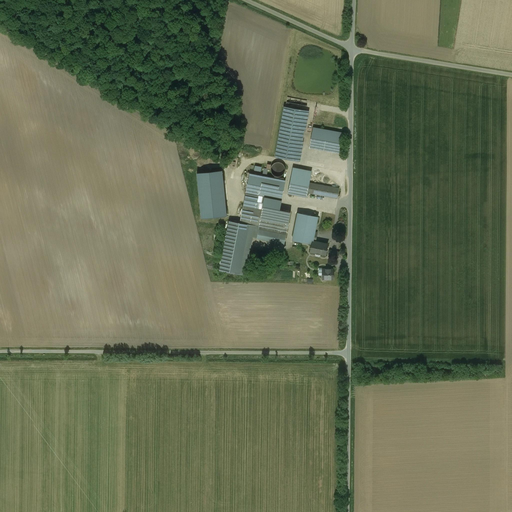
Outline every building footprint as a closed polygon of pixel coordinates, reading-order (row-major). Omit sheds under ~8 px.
[(310,111),(284,106),(275,156),(300,161),(310,111)] [(342,133),(313,127),(309,148),(339,153),(342,133)] [(285,172),(285,169),(285,166),(283,164),(281,162),(278,162),(275,162),(273,164),(271,166),(271,169),(271,172),(273,174),(275,176),(278,176),(281,176),(283,174),(285,172)] [(285,180),(250,173),(246,193),(265,197),(281,200),(285,180)] [(339,189),(309,183),(310,176),(292,173),(288,193),(306,196),(307,192),(337,198),(339,189)] [(225,177),(219,177),(223,221),(229,221),(225,177)] [(265,197),(246,193),(240,223),(249,224),(259,226),(261,218),(263,207),(265,197)] [(281,200),(265,197),(263,207),(279,210),(280,209),(281,200)] [(279,210),(263,207),(261,218),(288,223),(291,211),(280,209),(279,210)] [(318,217),(298,213),(293,239),(312,243),(313,240),(315,232),(318,217)] [(288,223),(261,218),(259,226),(259,229),(286,235),(288,223)] [(240,223),(229,221),(220,270),(240,274),(249,224),(240,223)] [(286,235),(259,229),(257,238),(284,243),(286,235)] [(316,241),(313,240),(312,243),(311,251),(326,255),(328,243),(316,241)] [(330,269),(326,269),(323,269),(322,279),(333,279),(333,269),(330,269)]
